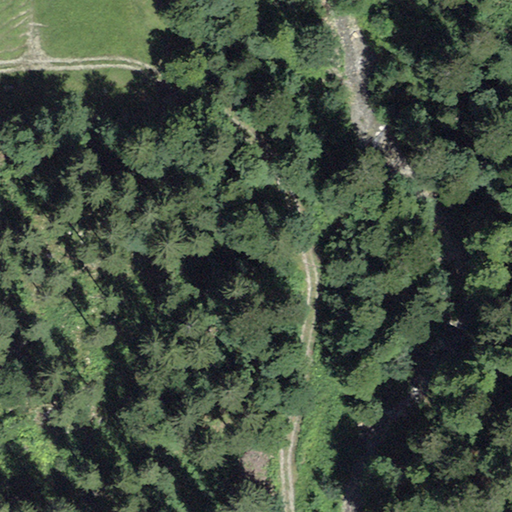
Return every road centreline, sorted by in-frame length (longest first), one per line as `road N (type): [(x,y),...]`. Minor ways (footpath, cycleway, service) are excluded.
road 1 (track): [(288,511),(285,457),(310,269),(272,154),(210,104),(145,70),(111,61),(0,63)]
road 2 (track): [(290,511),(322,404),(384,296),(422,260)]
road 3 (track): [(303,242),(317,180),(309,96),(328,51)]
